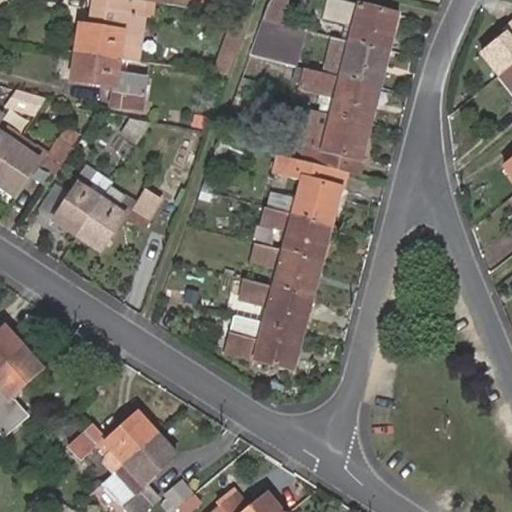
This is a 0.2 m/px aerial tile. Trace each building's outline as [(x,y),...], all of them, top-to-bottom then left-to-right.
[(80,24),(75,53),(119,59),(138,62),(147,2),(136,0),(93,0),(90,26),(80,24)] [(152,0),(152,3),(212,13),(213,0),(152,0)] [(267,7),(262,20),(279,24),(285,0),(271,0),(271,1),(269,3),(268,5),(267,7)] [(349,42),(388,51),(397,14),(337,0),(327,0),(322,18),(354,25),(349,42)] [(242,32),(247,19),(232,17),(229,27),(242,32)] [(211,73),(227,75),(242,32),(229,27),(211,73)] [(511,27),(481,54),(499,76),(511,65),(511,27)] [(340,78),(379,88),(388,51),(349,42),(340,78)] [(119,59),(75,53),(71,81),(114,87),(112,107),(140,110),(144,80),(117,75),(119,59)] [(117,75),(144,80),(148,63),(138,62),(119,59),(117,75)] [(511,65),(499,76),(511,92),(511,65)] [(369,124),(379,88),(340,78),(304,69),(299,89),(323,95),(319,111),(331,115),(369,124)] [(237,91),(263,97),(266,87),(240,80),(237,91)] [(36,115),(45,102),(17,93),(8,107),(36,115)] [(360,160),(369,124),(331,115),(319,111),(315,110),(306,147),(318,150),(315,164),(345,173),(358,176),(361,161),(360,160)] [(0,167),(19,140),(0,126),(0,121),(2,118),(0,116),(0,167)] [(131,123),(123,136),(136,145),(144,132),(131,123)] [(219,139),(231,142),(244,146),(247,133),(224,127),(219,139)] [(0,201),(6,205),(38,161),(54,172),(78,136),(67,129),(47,157),(19,140),(0,167),(0,201)] [(200,191),(212,194),(231,142),(219,139),(200,191)] [(315,164),(318,150),(306,147),(302,161),(315,164)] [(331,225),(345,173),(315,164),(302,161),(279,155),(274,172),(302,179),(297,201),(275,196),(271,210),(324,224),(331,225)] [(110,189),(111,187),(84,169),(74,183),(77,185),(102,201),(110,189)] [(53,221),(78,237),(102,201),(77,185),(70,196),(53,221)] [(40,212),(53,221),(70,196),(56,187),(40,212)] [(102,201),(78,237),(100,252),(124,216),(144,229),(161,202),(147,193),(137,207),(110,189),(102,201)] [(271,210),(265,208),(260,226),(288,233),(283,251),(314,259),(322,261),(326,245),(318,243),(324,224),(271,210)] [(326,245),(331,225),(324,224),(318,243),(326,245)] [(288,233),(260,226),(257,244),(278,250),(283,251),(288,233)] [(305,296),(312,297),(317,280),(309,278),(314,259),(283,251),(278,250),(257,244),(252,263),(279,270),(275,288),(305,296)] [(309,278),(317,280),(322,261),(314,259),(309,278)] [(252,263),(248,281),(275,288),(279,270),(252,263)] [(264,324),(303,333),(307,318),(300,316),(305,296),(275,288),(248,281),(244,280),(239,301),(258,305),(269,308),(264,324)] [(300,316),(307,318),(312,297),(305,296),(300,316)] [(258,305),(255,321),(264,324),(269,308),(258,305)] [(298,353),(303,333),(264,324),(255,321),(250,341),(231,336),(224,358),(251,364),(252,361),(285,370),(291,351),(298,353)] [(0,367),(23,348),(4,327),(0,330),(0,367)] [(0,367),(0,431),(4,436),(27,415),(10,397),(41,368),(23,348),(0,367)] [(292,372),(298,353),(291,351),(285,370),(292,372)] [(104,464),(112,473),(115,470),(158,433),(139,413),(122,427),(106,442),(92,426),(68,446),(80,459),(96,444),(106,455),(104,464)] [(106,442),(122,427),(109,413),(92,426),(106,442)] [(176,453),(158,433),(115,470),(138,495),(125,507),(130,511),(144,511),(159,498),(145,484),(176,453)] [(182,511),(195,511),(208,502),(188,478),(168,494),(182,511)] [(282,511),(267,494),(244,511),(228,511),(222,504),(212,511),(282,511)]
